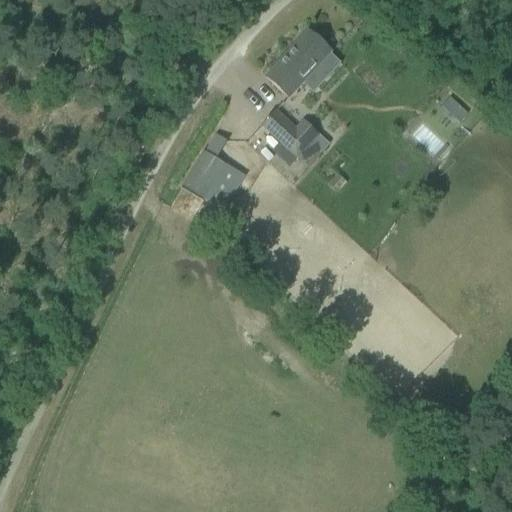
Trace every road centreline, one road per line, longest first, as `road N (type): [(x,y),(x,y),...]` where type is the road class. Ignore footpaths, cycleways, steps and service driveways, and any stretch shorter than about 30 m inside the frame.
road 1 (unclassified): [(7,502),(194,117),(299,0)]
road 2 (track): [(0,4),(192,54),(229,74)]
